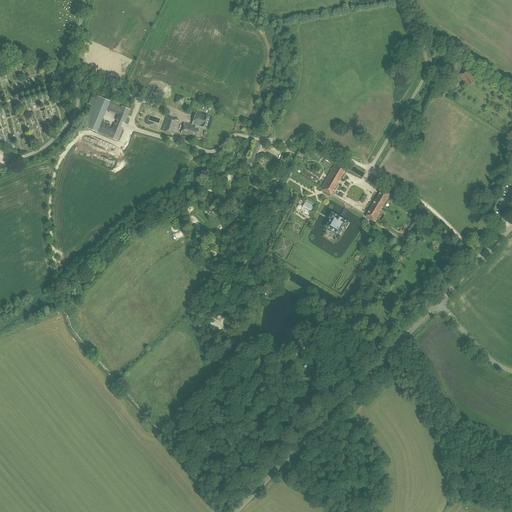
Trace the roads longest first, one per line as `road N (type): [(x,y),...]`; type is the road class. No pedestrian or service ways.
road 1 (track): [(480,260),(425,203),(311,135),(273,143),(237,134),(210,152),(129,127),(139,98)]
road 2 (secondary): [(237,511),(439,303)]
road 3 (track): [(410,0),(421,27),(422,79),(362,182),(363,202),(340,195),(355,179)]
road 4 (unclassified): [(0,166),(45,146),(77,107),(71,55),(86,0)]
